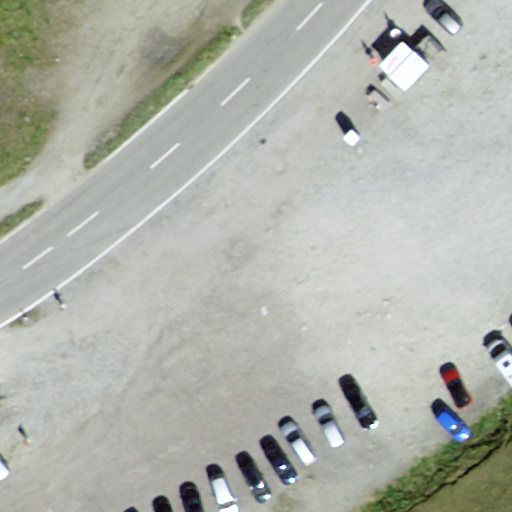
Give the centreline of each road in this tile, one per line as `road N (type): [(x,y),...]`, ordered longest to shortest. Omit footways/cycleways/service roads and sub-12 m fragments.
road 1 (primary): [(322,0),(194,130),(0,281)]
road 2 (track): [(511,171),(321,511)]
